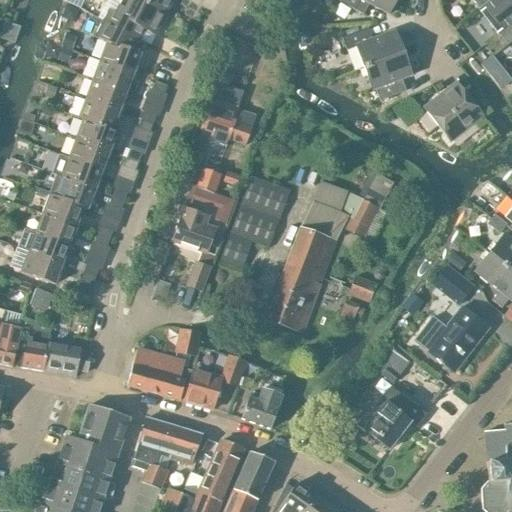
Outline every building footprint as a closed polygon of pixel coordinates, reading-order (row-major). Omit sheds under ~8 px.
[(107,11),(102,22),(135,39),(141,29),(155,37),(166,15),(137,0),(122,0),(114,14),(107,11)] [(137,0),(166,15),(174,0),(137,0)] [(398,0),(340,0),(339,4),(363,17),(369,6),(389,17),(398,0)] [(471,0),(479,10),(491,0),(471,0)] [(498,34),(506,44),(511,39),(511,0),(491,0),(479,10),(480,11),(484,8),(502,31),(498,34)] [(106,42),(99,62),(133,75),(140,55),(131,51),(135,39),(102,22),(93,37),(106,42)] [(356,49),(363,70),(404,55),(396,33),(372,42),(368,31),(343,40),(347,52),(356,49)] [(65,34),(61,46),(71,50),(75,38),(65,34)] [(62,48),(58,60),(67,64),(72,51),(62,48)] [(404,55),(363,70),(372,93),(377,92),(381,103),(407,94),(402,82),(413,78),(404,55)] [(99,62),(92,81),(126,94),(133,75),(99,62)] [(220,73),(200,129),(228,139),(234,123),(231,121),(235,111),(238,104),(242,93),(228,88),(232,77),(220,73)] [(92,81),(85,100),(119,113),(126,94),(92,81)] [(151,90),(164,94),(167,86),(154,82),(151,90)] [(483,118),(457,85),(425,111),(451,144),(483,118)] [(47,86),(44,97),(52,100),(56,89),(47,86)] [(78,120),(82,121),(111,132),(119,113),(85,100),(78,120)] [(234,123),(228,139),(245,146),(255,118),(235,111),(231,121),(234,123)] [(143,112),(140,121),(152,125),(155,117),(143,112)] [(82,121),(75,140),(108,153),(115,134),(111,132),(82,121)] [(152,125),(140,121),(137,128),(149,133),(152,125)] [(75,140),(68,160),(101,172),(108,153),(75,140)] [(129,150),(125,159),(137,163),(141,155),(129,150)] [(137,163),(125,159),(123,166),(135,171),(137,163)] [(68,160),(61,179),(94,191),(101,172),(68,160)] [(213,195),(220,176),(201,170),(195,188),(213,195)] [(226,172),(222,183),(236,188),(240,177),(226,172)] [(361,238),(376,209),(379,210),(392,184),(370,172),(357,198),(347,193),(347,192),(319,182),(312,202),(313,203),(299,228),(264,319),(299,333),(334,242),(342,229),(361,238)] [(289,192),(250,178),(218,264),(240,272),(251,242),(268,248),(289,192)] [(61,179),(54,197),(84,209),(87,209),(94,191),(61,179)] [(114,189),(111,197),(123,202),(126,193),(114,189)] [(49,195),(42,215),(76,227),(83,208),(84,209),(54,197),(49,195)] [(123,202),(111,197),(108,205),(120,209),(123,202)] [(213,256),(206,253),(209,245),(214,247),(219,233),(214,231),(214,230),(204,226),(207,218),(183,209),(171,242),(200,252),(196,264),(195,264),(186,287),(200,292),(213,256)] [(42,215),(35,233),(68,247),(76,227),(42,215)] [(491,229),(499,220),(493,215),(486,224),(491,229)] [(506,226),(499,220),(491,229),(499,235),(506,226)] [(100,227),(97,235),(109,240),(112,232),(100,227)] [(24,229),(17,249),(27,253),(61,266),(68,247),(35,233),(24,229)] [(109,240),(97,235),(94,243),(106,248),(109,240)] [(511,242),(503,235),(488,254),(511,273),(511,242)] [(61,266),(27,253),(20,272),(53,285),(61,266)] [(511,297),(511,273),(488,254),(473,272),(498,292),(490,301),(500,309),(507,300),(509,301),(511,297)] [(85,266),(82,274),(94,278),(97,270),(85,266)] [(446,266),(430,287),(458,308),(474,288),(446,266)] [(94,278),(82,274),(79,282),(91,286),(94,278)] [(369,304),(376,286),(354,277),(347,294),(369,304)] [(20,282),(17,292),(27,295),(30,286),(20,282)] [(35,290),(29,308),(46,314),(52,296),(35,290)] [(345,301),(339,317),(352,323),(355,314),(361,317),(364,311),(357,308),(358,306),(345,301)] [(511,305),(502,317),(511,326),(511,305)] [(0,363),(11,366),(23,314),(0,308),(0,363)] [(425,352),(452,374),(487,329),(460,308),(443,329),(430,319),(413,342),(425,352)] [(16,367),(42,371),(47,343),(50,324),(23,319),(20,329),(27,330),(25,342),(21,341),(16,367)] [(135,351),(125,386),(178,400),(184,380),(179,379),(183,367),(187,368),(189,356),(193,356),(197,332),(186,330),(177,329),(173,353),(176,354),(174,362),(135,351)] [(47,343),(42,371),(73,377),(74,369),(85,371),(89,351),(47,343)] [(375,371),(392,385),(409,363),(392,350),(375,371)] [(193,369),(184,402),(211,409),(218,382),(235,387),(238,376),(243,362),(226,356),(219,377),(193,369)] [(238,376),(235,387),(248,391),(252,381),(238,376)] [(369,408),(354,427),(373,442),(377,436),(389,446),(391,444),(396,447),(404,436),(400,432),(407,422),(414,428),(424,415),(389,387),(371,409),(369,408)] [(240,419),(268,429),(280,396),(259,389),(256,397),(249,394),(240,419)] [(99,511),(101,507),(104,497),(111,499),(115,486),(108,484),(109,480),(117,454),(129,418),(89,405),(78,441),(66,438),(57,464),(47,490),(37,511),(99,511)] [(143,472),(140,483),(158,489),(165,473),(156,470),(159,458),(189,468),(200,437),(145,421),(133,461),(135,462),(132,469),(143,472)] [(481,488),(482,509),(484,511),(506,511),(508,510),(508,511),(511,511),(511,426),(510,426),(510,425),(504,425),(505,432),(486,433),(489,482),(481,488)] [(324,434),(319,441),(333,450),(338,443),(324,434)] [(178,497),(170,511),(215,511),(241,452),(219,443),(193,502),(178,496),(178,497)] [(238,477),(262,487),(272,463),(249,453),(238,477)] [(238,477),(228,500),(251,510),(262,487),(238,477)] [(286,484),(271,511),(275,511),(292,488),(286,484)] [(301,511),(315,494),(308,490),(306,493),(294,485),(292,488),(275,511),(301,511)] [(156,511),(170,511),(178,497),(165,492),(156,511)] [(301,511),(326,511),(329,509),(317,501),(320,497),(315,494),(301,511)] [(250,511),(251,510),(228,500),(222,511),(250,511)]
